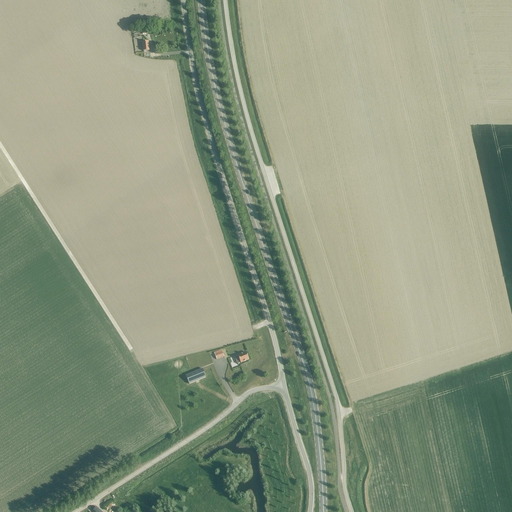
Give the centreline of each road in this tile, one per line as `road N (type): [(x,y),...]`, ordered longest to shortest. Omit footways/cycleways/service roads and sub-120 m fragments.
road 1 (unclassified): [(224,0),(249,126),(337,398),(351,511)]
road 2 (secondary): [(323,511),(311,391),(228,138),(201,0)]
road 3 (unclassified): [(284,386),(197,91),(183,0)]
road 4 (unclassified): [(94,500),(249,391),(284,386)]
road 5 (unclassified): [(309,511),(310,479),(284,386)]
